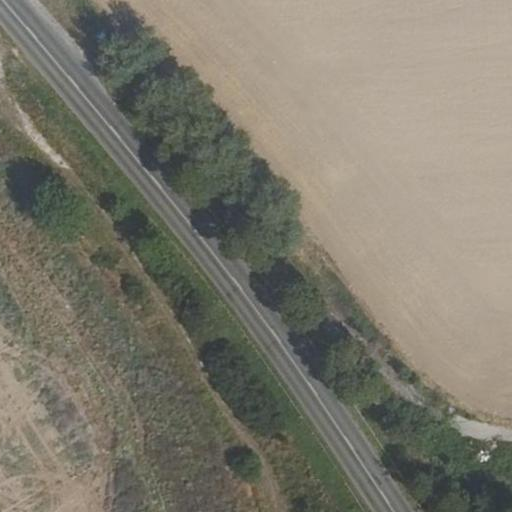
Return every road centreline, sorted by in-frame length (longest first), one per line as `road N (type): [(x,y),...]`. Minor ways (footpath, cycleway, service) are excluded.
road 1 (track): [(27,0),(58,14),(334,327),(425,407),(483,435),(511,436)]
road 2 (secondary): [(382,511),(223,276),(0,5)]
road 3 (track): [(274,511),(266,475),(96,210),(15,118),(0,84)]
